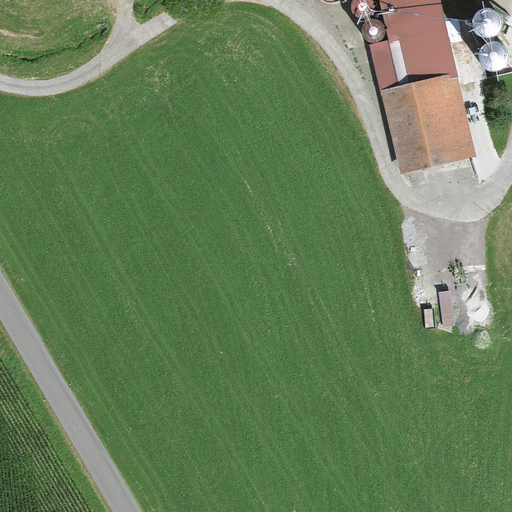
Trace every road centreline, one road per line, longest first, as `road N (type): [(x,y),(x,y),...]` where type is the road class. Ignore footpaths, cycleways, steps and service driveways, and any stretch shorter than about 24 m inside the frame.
road 1 (track): [(511,157),(497,189),(481,201),(418,203),(393,182),(341,47),(290,0)]
road 2 (tertiary): [(0,295),(126,511)]
road 3 (track): [(125,50),(46,89),(0,82)]
